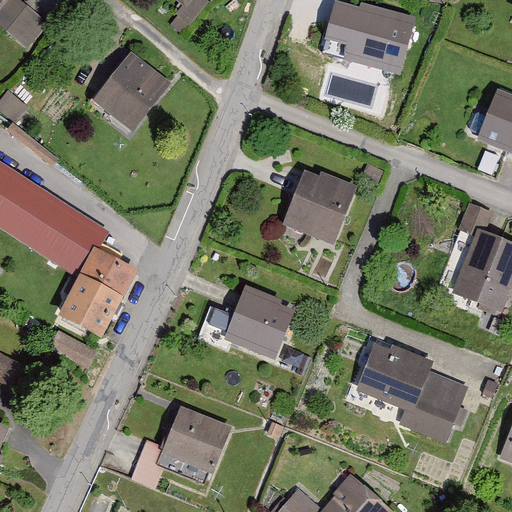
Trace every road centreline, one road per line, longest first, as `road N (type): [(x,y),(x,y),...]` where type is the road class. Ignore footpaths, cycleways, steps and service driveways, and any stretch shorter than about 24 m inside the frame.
road 1 (residential): [(240,94),(206,188),(55,511)]
road 2 (residential): [(240,94),(511,205)]
